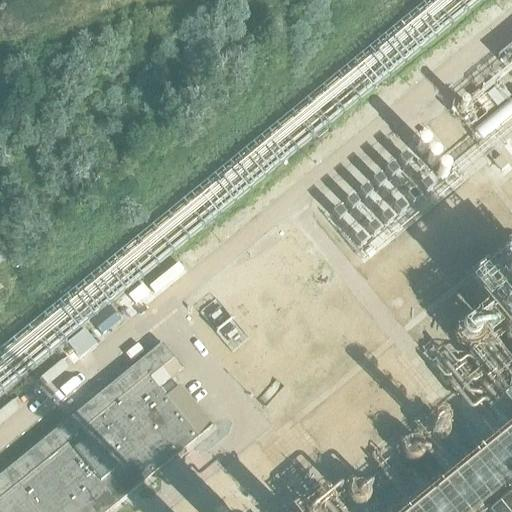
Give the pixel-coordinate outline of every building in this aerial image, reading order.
[(511,45),(501,55),(511,69),(511,45)] [(503,107),(511,96),(511,91),(506,86),(494,99),(503,107)] [(511,100),(477,131),(488,144),(511,122),(511,100)] [(47,325),(40,330),(30,329),(28,348),(34,356),(53,340),(53,336),(96,302),(104,311),(114,303),(108,295),(110,283),(119,276),(142,279),(150,273),(142,263),(153,264),(177,245),(184,246),(186,227),(204,212),(222,215),(261,183),(253,174),(259,170),(256,167),(258,156),(254,153),(48,317),(47,325)] [(511,259),(479,282),(511,332),(511,259)] [(132,298),(117,311),(123,319),(146,301),(142,297),(136,302),(132,298)] [(220,310),(208,319),(215,328),(227,319),(220,310)] [(467,334),(482,350),(504,330),(489,314),(467,334)] [(186,456),(183,452),(213,428),(180,387),(165,399),(158,391),(183,370),(162,345),(103,393),(100,389),(93,395),(97,399),(0,477),(0,511),(110,511),(157,473),(158,473),(160,476),(186,456)] [(310,360),(270,387),(289,414),(329,386),(310,360)] [(14,445),(0,456),(0,460),(4,465),(20,452),(14,445)]
